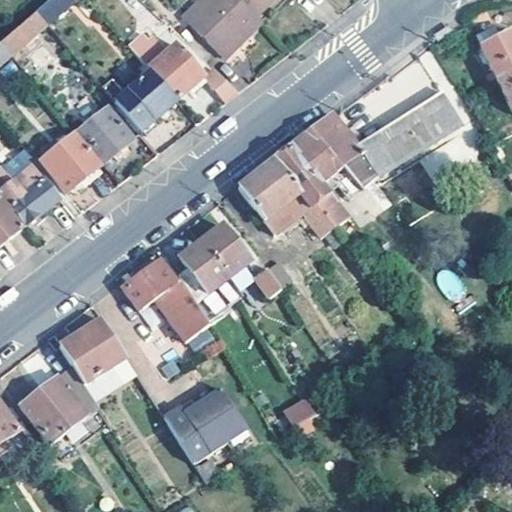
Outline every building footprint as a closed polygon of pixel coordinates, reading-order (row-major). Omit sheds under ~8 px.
[(74,0),(50,0),(61,11),(74,0)] [(260,26),(253,18),(235,0),(204,0),(184,21),(222,62),(260,26)] [(235,0),(253,18),(272,0),(235,0)] [(33,13),(0,42),(0,46),(8,57),(44,26),(33,13)] [(475,39),(496,82),(511,74),(511,39),(509,34),(500,37),(496,30),(475,39)] [(154,48),(142,34),(127,46),(148,70),(166,55),(158,45),(154,48)] [(0,63),(8,57),(0,46),(0,63)] [(148,70),(150,72),(176,103),(195,87),(198,91),(207,84),(224,105),(237,95),(213,71),(204,78),(177,47),(166,55),(148,70)] [(176,103),(150,72),(123,96),(112,105),(139,136),(176,103)] [(511,74),(496,82),(511,116),(511,74)] [(110,81),(99,90),(112,105),(123,96),(110,81)] [(385,131),(356,150),(361,157),(366,165),(377,182),(462,128),(442,96),(385,131)] [(85,128),(74,137),(99,168),(132,142),(107,109),(96,118),(88,109),(76,118),(85,128)] [(361,157),(356,150),(333,119),(332,117),(288,152),(273,164),(309,212),(314,208),(333,232),(342,244),(353,235),(348,228),(353,224),(329,193),(325,196),(320,188),(361,157)] [(99,168),(74,137),(40,163),(66,195),(99,168)] [(366,165),(361,157),(320,188),(325,196),(329,193),(366,165)] [(321,241),(333,232),(314,208),(309,212),(273,164),(256,177),(237,191),(272,237),(301,216),(321,241)] [(59,199),(33,167),(12,183),(2,169),(0,170),(0,198),(23,227),(41,213),(59,199)] [(21,230),(0,203),(0,246),(5,242),(21,230)] [(222,229),(200,245),(228,281),(249,265),(222,229)] [(182,276),(177,279),(205,320),(238,295),(228,281),(200,245),(179,261),(186,273),(182,276)] [(205,320),(177,279),(164,260),(122,290),(139,313),(156,303),(186,343),(209,326),(205,320)] [(291,287),(277,268),(268,275),(281,294),(291,287)] [(268,275),(266,272),(252,282),(267,303),(281,294),(268,275)] [(127,361),(100,321),(57,349),(71,370),(83,389),(127,361)] [(127,361),(83,389),(94,405),(137,376),(127,361)] [(94,405),(83,389),(71,370),(20,408),(48,445),(97,409),(94,405)] [(180,409),(163,419),(193,467),(227,445),(247,432),(221,392),(196,408),(184,415),(180,409)] [(192,402),(180,409),(184,415),(196,408),(192,402)] [(315,418),(306,403),(284,415),(293,431),(315,418)] [(0,446),(17,435),(0,409),(0,446)] [(253,442),(247,432),(227,445),(234,455),(253,442)]
